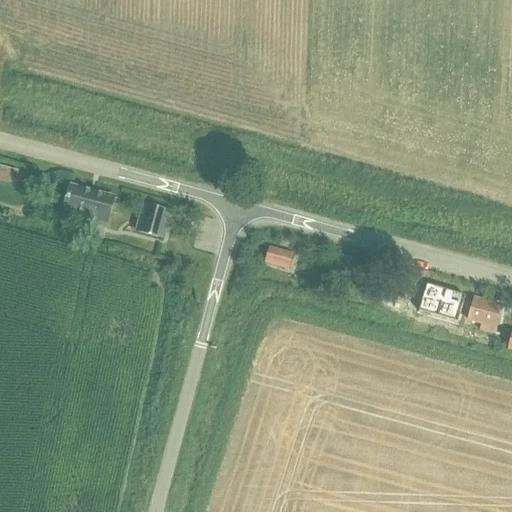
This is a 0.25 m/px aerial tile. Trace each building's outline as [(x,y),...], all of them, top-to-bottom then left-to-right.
[(18,172),(0,167),(0,180),(15,184),(18,172)] [(80,218),(107,225),(115,199),(70,187),(62,217),(79,221),(80,218)] [(143,207),(136,233),(163,240),(170,214),(143,207)] [(294,256),(269,249),(264,264),(290,271),(294,256)] [(425,288),(418,318),(459,328),(464,309),(472,311),(468,323),(480,326),(478,332),(479,332),(493,335),(500,306),(474,300),(473,303),(466,301),(466,298),(425,288)]
